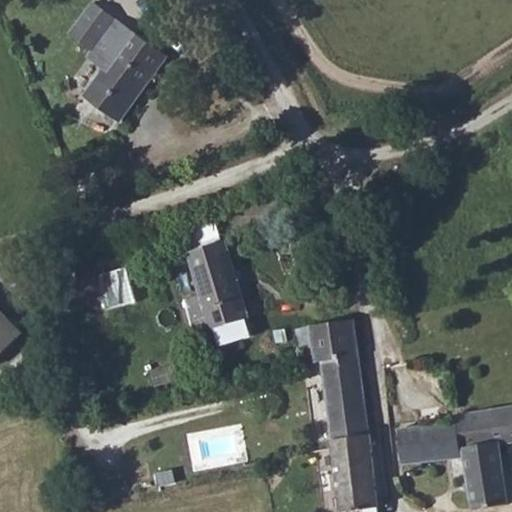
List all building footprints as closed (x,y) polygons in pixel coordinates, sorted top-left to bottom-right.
[(126,40),(92,17),(70,51),(104,73),(126,40)] [(104,73),(81,107),(115,130),(162,64),(126,40),(104,73)] [(225,211),(193,215),(197,245),(229,241),(225,211)] [(182,296),(186,326),(242,319),(231,240),(229,241),(197,245),(192,246),(198,294),(182,296)] [(0,360),(22,338),(21,333),(0,313),(0,360)] [(309,366),(315,364),(353,358),(354,358),(346,324),(304,331),(309,366)] [(365,434),(353,358),(315,364),(328,440),(365,434)] [(398,431),(404,469),(457,458),(464,456),(463,452),(470,451),(505,443),(511,441),(511,400),(454,412),(456,420),(398,431)] [(374,511),(365,434),(328,440),(332,461),(338,511),(374,511)] [(511,511),(511,476),(505,443),(470,451),(482,511),(490,509),(490,511),(511,511)]
